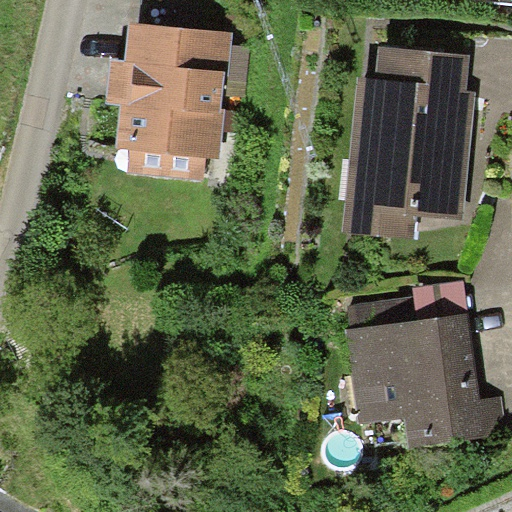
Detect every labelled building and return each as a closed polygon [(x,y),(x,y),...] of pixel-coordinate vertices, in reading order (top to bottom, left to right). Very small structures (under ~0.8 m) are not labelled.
[(233,37),(128,27),(125,68),(112,66),(110,86),(108,108),(121,109),(117,152),(129,153),(127,174),(202,182),(204,161),(221,162),(233,37)] [(379,52),(376,86),(467,94),(470,59),(379,52)] [(376,86),(357,84),(344,235),(414,241),(416,219),(464,223),(467,179),(475,94),(467,94),(376,86)] [(414,291),(418,323),(469,317),(465,284),(414,291)] [(418,323),(347,332),(359,428),(406,422),(409,451),(506,439),(502,399),(480,402),(479,389),(469,317),(418,323)] [(43,511),(0,489),(0,511),(43,511)]
